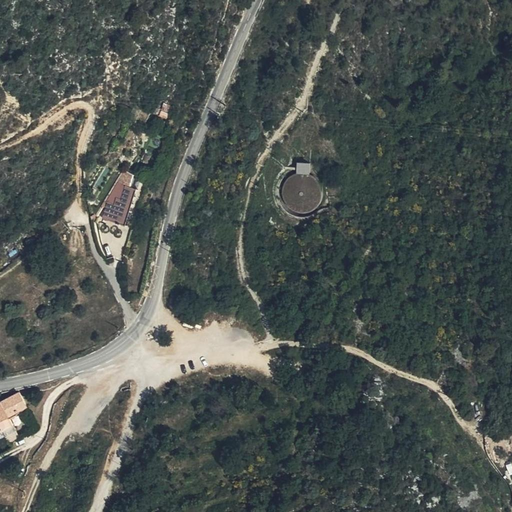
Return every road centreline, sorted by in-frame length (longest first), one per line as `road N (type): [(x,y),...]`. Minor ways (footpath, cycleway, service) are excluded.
road 1 (tertiary): [(125,341),(147,314),(179,185),(255,0)]
road 2 (track): [(272,343),(335,346),(434,385),(477,438)]
road 3 (unclassified): [(125,341),(139,365),(139,388),(97,511)]
road 4 (track): [(109,353),(22,511)]
road 5 (tertiary): [(0,385),(86,364),(125,341)]
